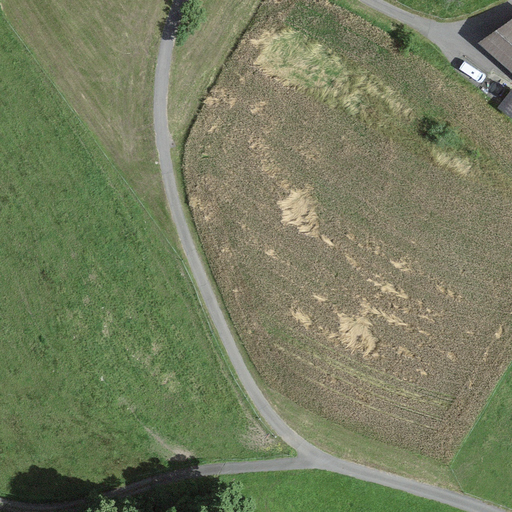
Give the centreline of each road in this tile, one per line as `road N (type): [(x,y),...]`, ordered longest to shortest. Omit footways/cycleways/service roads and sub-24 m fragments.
road 1 (track): [(315,458),(196,472),(91,503),(0,503)]
road 2 (unclassified): [(482,511),(315,458)]
